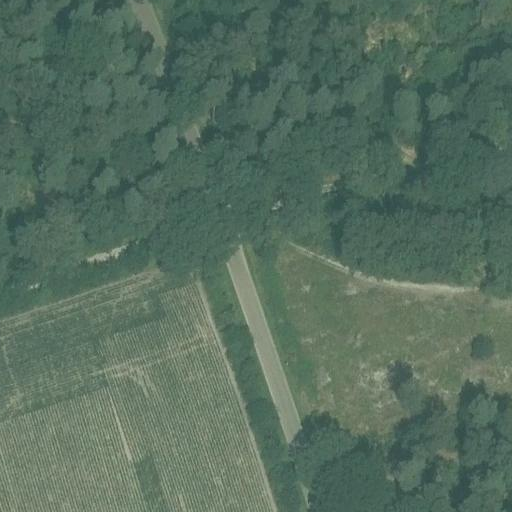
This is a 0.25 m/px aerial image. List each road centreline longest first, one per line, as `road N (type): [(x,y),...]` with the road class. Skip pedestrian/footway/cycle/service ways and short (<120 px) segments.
road 1 (unclassified): [(313,511),(137,0)]
road 2 (track): [(217,217),(511,141)]
road 3 (track): [(0,291),(217,217)]
